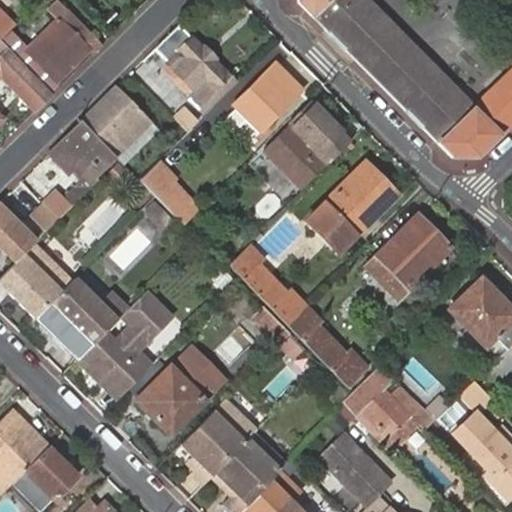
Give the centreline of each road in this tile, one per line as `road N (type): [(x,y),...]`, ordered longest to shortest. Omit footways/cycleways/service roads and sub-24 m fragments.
road 1 (residential): [(464,196),(279,24),(263,0)]
road 2 (residential): [(172,511),(0,334)]
road 3 (residential): [(176,0),(0,167)]
